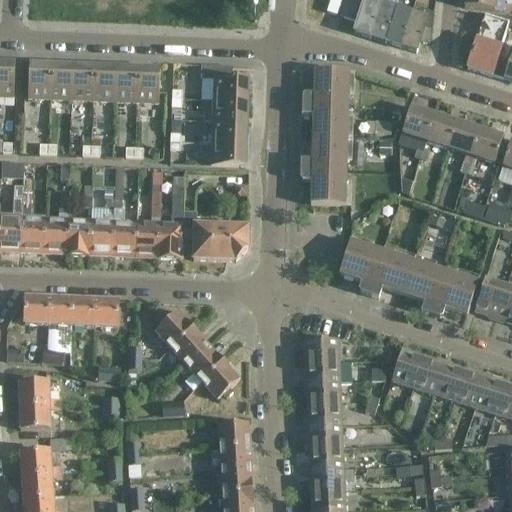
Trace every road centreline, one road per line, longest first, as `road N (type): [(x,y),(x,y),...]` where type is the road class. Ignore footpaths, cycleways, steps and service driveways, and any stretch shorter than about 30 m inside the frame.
road 1 (residential): [(8,40),(278,47)]
road 2 (residential): [(268,292),(21,282),(0,289)]
road 3 (residential): [(511,364),(268,292)]
road 4 (residential): [(268,292),(278,47)]
road 5 (residential): [(278,511),(268,292)]
road 6 (residential): [(437,78),(350,52),(278,47)]
